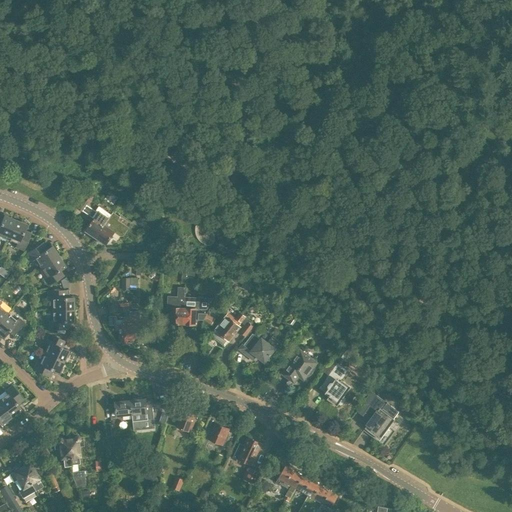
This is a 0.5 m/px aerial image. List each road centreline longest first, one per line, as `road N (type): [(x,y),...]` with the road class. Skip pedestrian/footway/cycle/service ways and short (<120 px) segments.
road 1 (tertiary): [(451,511),(273,415),(117,359)]
road 2 (tertiary): [(117,359),(98,332),(71,239),(44,215),(0,196)]
